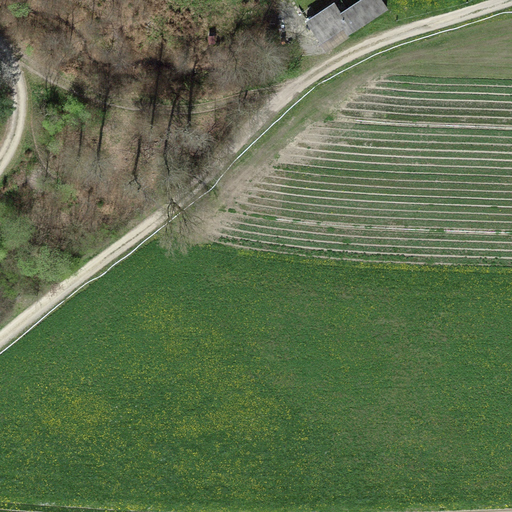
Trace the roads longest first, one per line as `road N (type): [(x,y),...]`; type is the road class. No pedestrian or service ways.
road 1 (track): [(0,342),(285,94)]
road 2 (track): [(285,94),(376,44),(511,2)]
